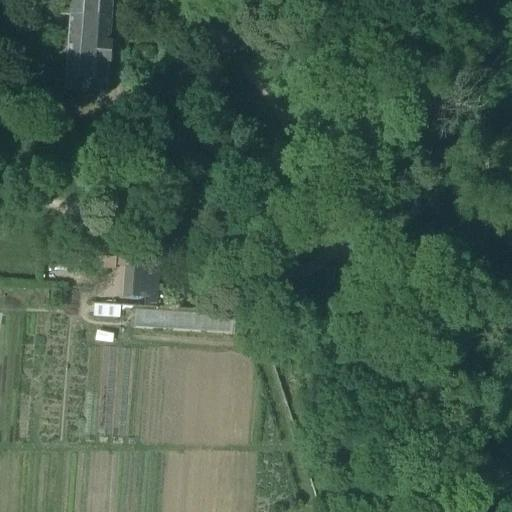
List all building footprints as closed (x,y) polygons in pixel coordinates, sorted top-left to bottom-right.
[(70,0),(70,10),(111,11),(111,0),(70,0)] [(67,46),(108,48),(111,11),(70,10),(67,46)] [(65,90),(105,93),(108,48),(67,46),(65,90)] [(159,123),(158,137),(167,138),(169,109),(155,108),(157,92),(131,89),(129,105),(137,106),(136,117),(157,119),(159,123)] [(425,109),(424,132),(462,134),(463,112),(425,109)] [(128,267),(128,266),(130,250),(117,249),(117,248),(93,246),(92,269),(115,270),(115,266),(124,267),(128,267)] [(122,297),(157,299),(160,268),(128,266),(128,267),(124,267),(122,297)] [(93,316),(93,317),(119,318),(119,307),(94,305),(93,316)] [(135,308),(133,327),(234,334),(235,315),(157,310),(135,308)]
